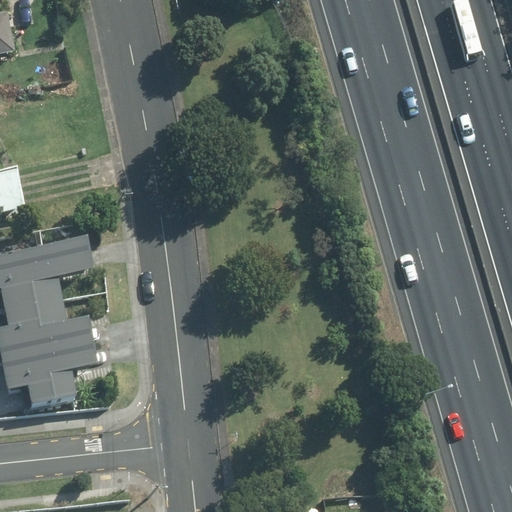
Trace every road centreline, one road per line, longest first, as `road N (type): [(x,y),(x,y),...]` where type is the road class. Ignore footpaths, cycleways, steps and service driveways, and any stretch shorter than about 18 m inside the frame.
road 1 (motorway): [(511,487),(369,0)]
road 2 (residential): [(118,0),(155,172),(189,443)]
road 3 (motorway): [(442,0),(511,239)]
road 4 (residential): [(189,443),(0,464)]
